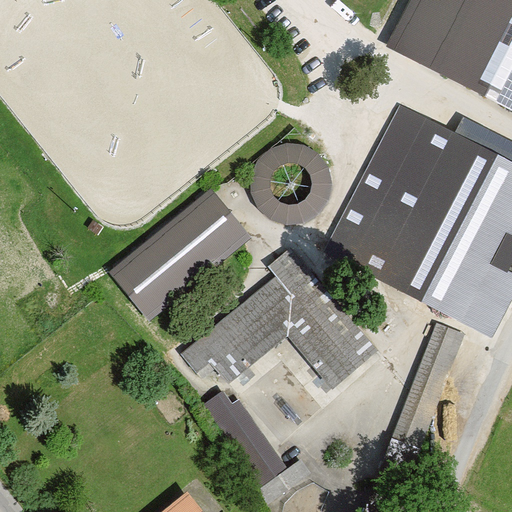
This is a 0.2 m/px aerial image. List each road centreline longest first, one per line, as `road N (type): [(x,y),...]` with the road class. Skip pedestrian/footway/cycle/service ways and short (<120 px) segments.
road 1 (unclassified): [(441,511),(511,340)]
road 2 (track): [(450,95),(376,53),(316,0)]
